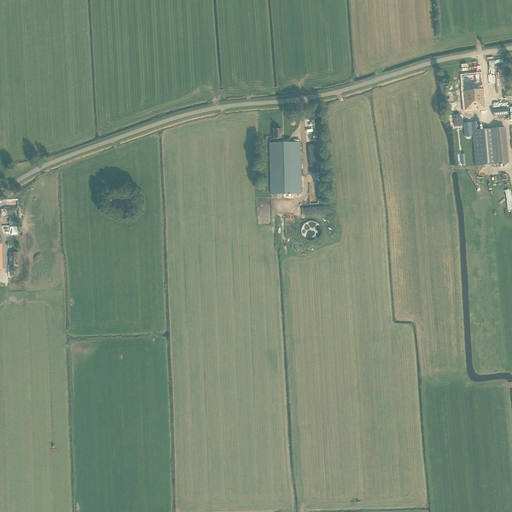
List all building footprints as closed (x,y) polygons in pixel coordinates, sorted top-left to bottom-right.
[(481,74),(462,76),(463,86),(465,109),(473,109),(472,106),(477,106),(478,108),(485,107),(483,83),(482,84),(481,74)] [(508,115),(507,107),(492,109),(493,117),(508,115)] [(471,122),(463,123),(465,136),(472,135),(471,122)] [(509,164),(505,128),(481,131),(480,123),(472,123),(477,167),(509,164)] [(302,194),(301,142),(282,143),(281,129),(273,130),(274,140),(277,139),(277,143),(269,143),(271,195),(302,194)] [(300,207),(300,215),(317,214),(317,213),(329,213),(329,205),(315,206),(300,207)] [(18,273),(18,253),(9,253),(10,273),(18,273)]
